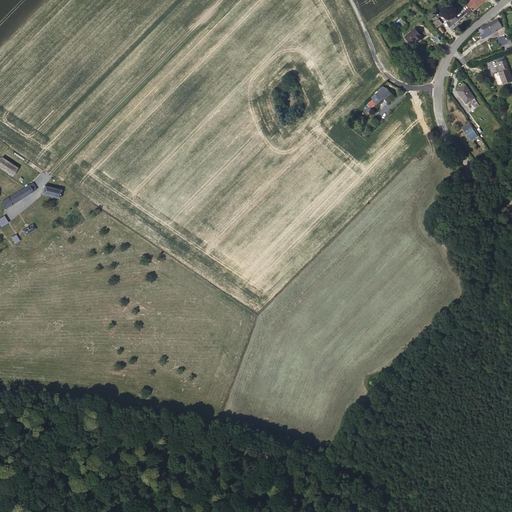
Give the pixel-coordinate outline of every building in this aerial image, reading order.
[(469,3),(474,9),(485,0),(476,0),(473,2),(472,0),(469,3)] [(467,8),(470,12),(473,10),(468,3),(465,6),(467,8)] [(453,26),(470,12),(467,8),(459,14),(453,19),(450,22),(453,26)] [(443,20),(439,15),(434,18),(439,24),(443,20)] [(500,17),(485,26),(487,30),(488,31),(493,28),(503,22),(500,17)] [(505,24),(503,22),(493,28),(494,30),(505,24)] [(426,34),(419,25),(409,33),(414,40),(419,37),(420,38),(426,34)] [(511,77),(511,69),(505,55),(497,59),(501,67),(500,68),(506,80),(511,77)] [(458,89),(468,101),(476,95),(466,83),(458,89)] [(371,97),(365,102),(371,108),(374,105),(375,106),(380,102),(377,97),(385,89),(382,87),(371,97)] [(377,97),(380,102),(383,99),(390,93),(386,88),(385,89),(377,97)] [(393,96),(390,93),(383,99),(387,103),(393,96)] [(467,129),(473,124),(468,118),(462,124),(467,129)] [(475,126),(473,124),(467,129),(469,132),(475,126)] [(18,170),(3,159),(0,163),(0,168),(13,178),(18,170)] [(32,184),(9,198),(14,205),(36,191),(32,184)] [(48,196),(50,189),(45,188),(43,196),(60,201),(60,198),(48,196)] [(62,192),(50,189),(48,196),(60,198),(62,192)] [(14,205),(9,198),(0,203),(0,204),(4,211),(14,205)] [(9,223),(4,217),(0,220),(0,223),(3,227),(9,223)] [(25,237),(37,231),(33,226),(22,232),(25,237)]
